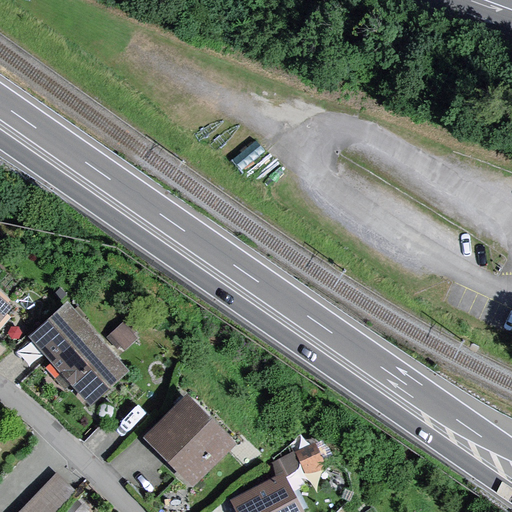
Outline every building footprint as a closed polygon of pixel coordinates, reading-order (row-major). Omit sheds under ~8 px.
[(31,336),(53,359),(47,365),(65,384),(70,380),(87,399),(123,366),(66,305),(31,336)] [(136,336),(122,319),(110,332),(124,347),(136,336)] [(241,435),(190,385),(147,430),(197,481),(241,435)] [(331,461),(321,440),(300,449),(310,471),(331,461)] [(243,511),(312,511),(288,468),(235,497),(243,511)] [(55,511),(76,491),(57,472),(18,511),(55,511)] [(86,511),(88,510),(76,500),(64,511),(86,511)]
